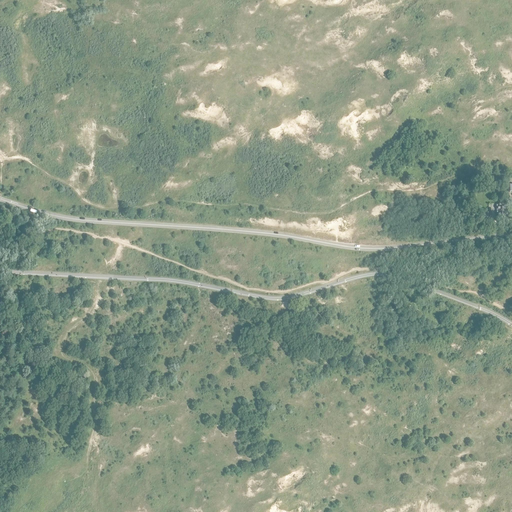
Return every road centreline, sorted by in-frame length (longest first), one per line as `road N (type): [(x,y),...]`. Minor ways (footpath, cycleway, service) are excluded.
road 1 (unknown): [(511,315),(473,292),(383,267),(275,292),(64,229),(20,228),(0,238)]
road 2 (tertiary): [(511,235),(367,248),(68,219),(0,199)]
road 3 (track): [(88,454),(94,375),(60,349),(90,311),(99,276),(122,244)]
